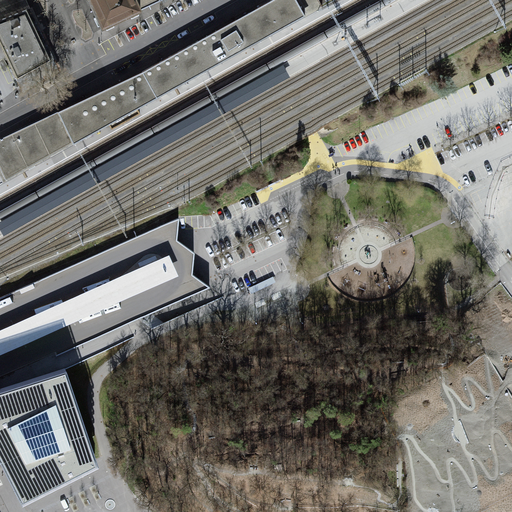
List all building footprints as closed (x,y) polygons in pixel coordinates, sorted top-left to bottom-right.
[(25,0),(0,0),(0,21),(29,8),(25,0)] [(269,0),(142,74),(59,114),(74,143),(305,16),(297,0),(269,0)] [(89,0),(105,30),(163,0),(89,0)] [(29,8),(0,21),(0,45),(16,79),(53,62),(29,8)] [(283,66),(0,223),(0,231),(2,235),(288,76),(283,66)] [(54,116),(35,124),(50,157),(74,143),(59,114),(54,116)] [(50,157),(35,124),(0,141),(0,165),(7,181),(50,157)] [(0,297),(0,376),(155,310),(210,286),(192,271),(194,249),(177,236),(177,219),(135,237),(0,297)] [(0,384),(0,460),(19,498),(97,462),(63,360),(0,384)]
